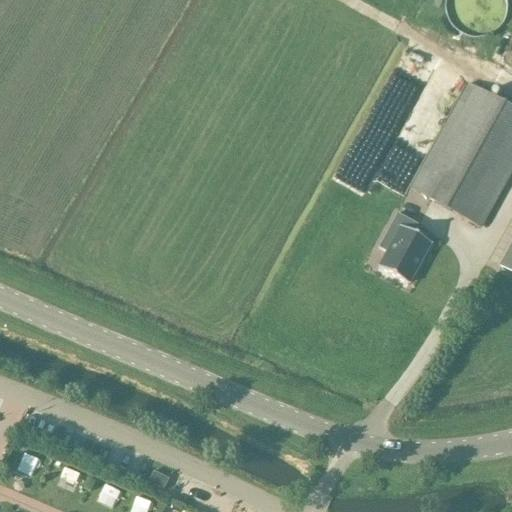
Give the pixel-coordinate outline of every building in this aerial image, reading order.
[(458,19),(476,37),(501,14),(491,4),(494,0),(455,0),(451,5),(461,16),(458,19)] [(479,231),(511,170),(511,112),(466,87),(409,192),(479,231)] [(410,223),(396,216),(377,250),(386,255),(378,270),(408,286),(430,245),(406,232),(410,223)] [(503,270),(502,271),(511,276),(511,262),(507,272),(503,270)] [(66,468),(58,485),(73,492),(80,475),(66,468)] [(162,492),(168,481),(153,473),(148,484),(162,492)] [(128,511),(148,511),(152,506),(137,497),(128,511)]
